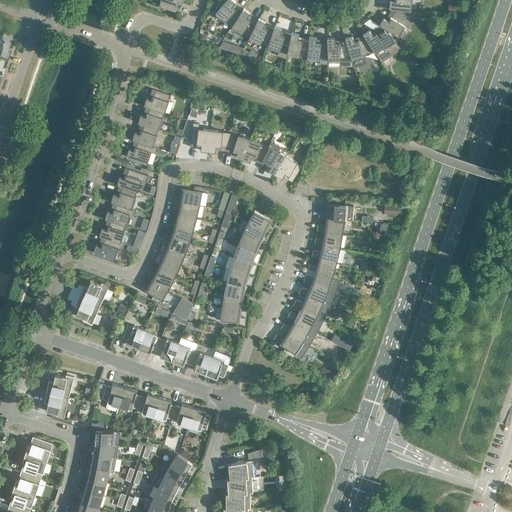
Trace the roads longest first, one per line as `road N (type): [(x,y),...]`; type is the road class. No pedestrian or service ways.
road 1 (residential): [(231,401),(251,335),(292,262),(300,214),(292,203),(256,181),(183,166),(164,178),(153,241),(138,268),(125,275),(62,251)]
road 2 (secondary): [(507,0),(354,436)]
road 3 (secondary): [(378,442),(511,58)]
road 4 (residential): [(62,251),(130,51)]
road 5 (residential): [(231,401),(33,336)]
road 6 (residential): [(8,412),(75,442),(58,511)]
road 7 (residential): [(372,0),(367,11),(337,21),(282,13),(258,0)]
road 8 (residential): [(0,137),(38,18)]
